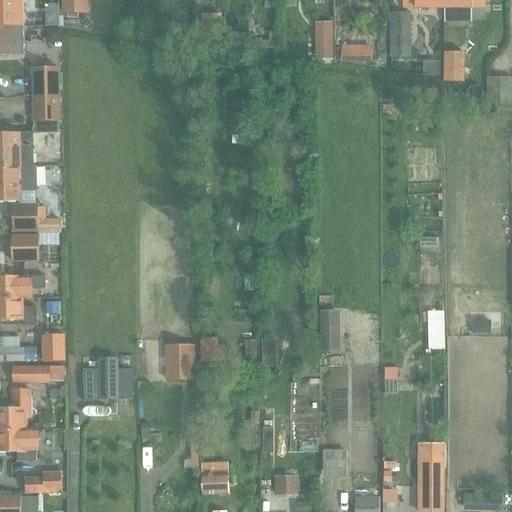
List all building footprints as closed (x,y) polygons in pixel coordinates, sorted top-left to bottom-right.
[(0,0),(0,28),(23,28),(22,0),(0,0)] [(88,0),(62,0),(62,15),(89,15),(88,0)] [(373,0),(374,8),(388,8),(388,0),(373,0)] [(415,9),(444,9),(443,0),(403,0),(403,8),(415,8),(415,9)] [(443,0),(444,9),(473,9),(473,8),(485,8),(485,0),(443,0)] [(162,12),(144,12),(144,31),(163,30),(162,12)] [(390,13),(390,59),(412,59),(411,13),(390,13)] [(332,23),(315,23),(316,60),(332,60),(332,23)] [(0,28),(0,56),(23,56),(23,28),(0,28)] [(59,30),(48,30),(48,40),(52,44),(60,44),(59,30)] [(269,40),(254,40),(255,49),(277,49),(277,31),(269,31),(269,40)] [(373,46),(342,46),(342,62),(372,63),(373,46)] [(463,83),(464,53),(445,53),(444,83),(463,83)] [(32,68),(33,97),(61,96),(60,68),(32,68)] [(511,79),(487,79),(487,104),(511,104),(511,79)] [(33,97),(33,122),(61,122),(61,96),(33,97)] [(0,168),(33,169),(33,157),(33,135),(0,134),(0,168)] [(0,168),(0,202),(21,202),(21,192),(37,192),(37,169),(33,169),(0,168)] [(38,232),(38,229),(61,229),(60,223),(58,220),(38,220),(38,206),(12,206),(13,232),(38,232)] [(13,236),(13,262),(39,262),(38,236),(13,236)] [(46,277),(0,277),(0,300),(23,300),(32,299),(32,290),(46,290),(46,277)] [(36,309),(23,309),(23,300),(0,300),(0,322),(23,322),(23,326),(36,326),(36,309)] [(59,303),(47,304),(47,314),(59,314),(59,303)] [(320,312),(320,354),(339,354),(340,312),(320,312)] [(490,322),(473,322),(473,334),(491,334),(490,322)] [(0,349),(0,362),(23,362),(37,362),(37,348),(20,348),(20,337),(0,338),(0,349)] [(65,337),(43,337),(43,362),(59,361),(65,361),(65,348),(65,337)] [(200,339),(201,363),(225,363),(225,347),(214,347),(214,339),(200,339)] [(256,341),(245,341),(245,359),(256,360),(256,341)] [(454,378),(455,341),(438,341),(437,377),(454,378)] [(167,381),(194,381),(193,347),(166,348),(167,381)] [(119,359),(98,359),(98,370),(99,400),(119,400),(119,371),(119,359)] [(13,384),(48,384),(48,368),(13,368),(13,384)] [(398,369),(385,369),(385,381),(398,381),(398,369)] [(133,370),(119,371),(119,400),(133,400),(133,370)] [(51,390),(51,397),(66,397),(66,387),(61,387),(61,390),(51,390)] [(11,392),(11,409),(0,409),(0,430),(26,430),(26,420),(31,420),(31,392),(11,392)] [(149,424),(141,424),(141,437),(149,437),(149,424)] [(39,430),(26,430),(0,430),(0,453),(18,453),(18,462),(36,462),(36,451),(39,451),(39,430)] [(273,443),(263,443),(263,454),(273,454),(273,443)] [(209,466),(210,445),(202,444),(201,466),(209,466)] [(361,477),(361,452),(335,452),(335,478),(361,477)] [(423,459),(418,459),(418,511),(444,511),(444,459),(440,459),(423,459)] [(25,480),(25,494),(62,493),(61,473),(43,474),(43,479),(25,480)] [(203,475),(204,495),(228,494),(227,474),(203,475)] [(299,496),(299,476),(274,477),(275,497),(299,496)] [(394,509),(409,510),(410,488),(395,487),(394,509)] [(502,494),(464,493),(464,511),(501,511),(502,494)] [(0,496),(0,511),(21,511),(21,497),(0,496)] [(379,511),(379,497),(356,498),(355,511),(379,511)]
